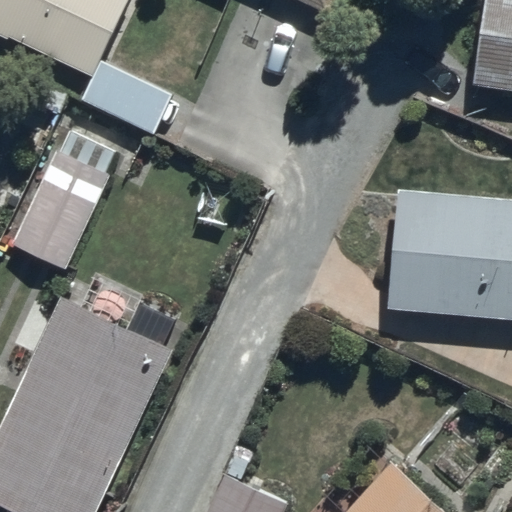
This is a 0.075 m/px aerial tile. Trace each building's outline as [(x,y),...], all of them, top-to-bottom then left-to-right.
[(0,0),(0,18),(99,66),(129,0),(0,0)] [(511,0),(489,0),(479,71),(511,75),(511,0)] [(17,232),(69,258),(127,142),(75,116),(17,232)] [(511,182),(405,173),(393,291),(511,302),(511,182)] [(98,511),(181,337),(66,282),(0,423),(0,488),(50,511),(98,511)] [(473,511),(397,445),(338,511),(473,511)] [(284,511),(294,491),(230,460),(205,511),(284,511)]
